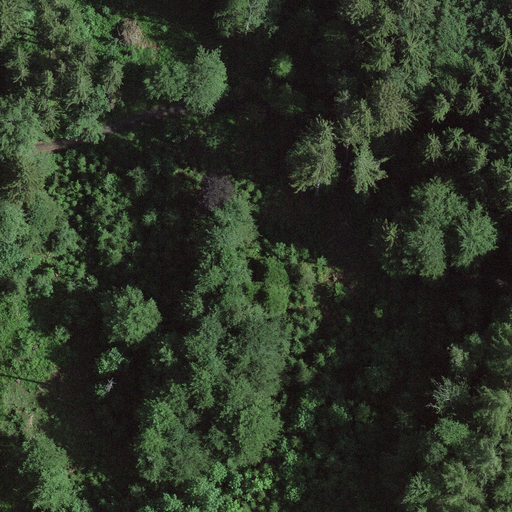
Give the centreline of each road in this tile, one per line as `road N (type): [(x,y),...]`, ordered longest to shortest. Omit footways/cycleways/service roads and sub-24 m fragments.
road 1 (track): [(0,146),(182,106),(266,103),(299,111),(441,212),(511,279)]
road 2 (track): [(299,111),(511,82)]
